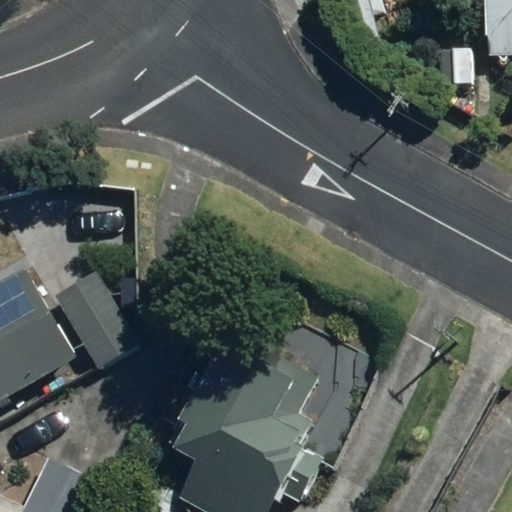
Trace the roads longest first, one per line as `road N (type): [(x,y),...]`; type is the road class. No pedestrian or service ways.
road 1 (residential): [(511,260),(261,120),(123,18)]
road 2 (residential): [(0,78),(123,18)]
